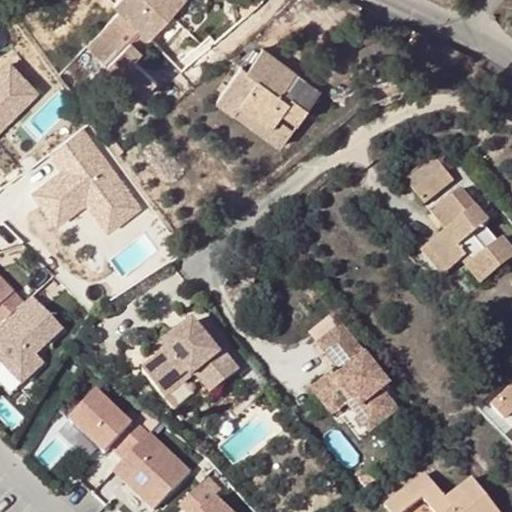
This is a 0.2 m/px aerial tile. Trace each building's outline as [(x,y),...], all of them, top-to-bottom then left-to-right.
[(115,0),(112,4),(121,11),(142,31),(149,38),(184,0),(115,0)] [(121,11),(88,47),(142,97),(158,80),(135,59),(152,40),(149,38),(142,31),(121,11)] [(295,69),(262,45),(246,68),(240,63),(215,98),(235,112),(241,103),(271,125),(282,108),(297,119),(308,105),(291,93),(289,96),(280,90),(295,69)] [(407,185),(419,200),(450,176),(438,160),(407,185)] [(454,181),(450,176),(419,200),(424,206),(454,181)] [(489,225),(461,191),(432,215),(447,233),(427,249),(449,275),(463,264),(467,259),(460,249),(472,239),(485,256),(472,265),(487,283),(511,262),(511,248),(505,240),(500,245),(485,229),(489,225)] [(442,280),(449,275),(427,249),(420,255),(442,280)] [(482,287),(487,283),(472,265),(467,259),(463,264),(482,287)] [(0,276),(0,325),(25,302),(0,276)] [(25,302),(0,325),(0,360),(22,383),(44,362),(36,354),(63,328),(33,295),(25,302)] [(154,358),(139,370),(172,410),(197,391),(202,396),(234,369),(218,350),(216,353),(188,320),(157,346),(162,353),(154,358)] [(328,413),(343,401),(370,434),(397,413),(381,392),(387,388),(340,328),(318,346),(341,375),(315,396),(328,413)] [(154,358),(162,353),(157,346),(149,352),(154,358)] [(511,411),(511,383),(491,403),(505,418),(511,411)] [(96,391),(70,418),(105,452),(111,446),(124,459),(148,434),(135,421),(132,425),(96,391)] [(148,434),(124,459),(120,465),(130,474),(124,481),(154,509),(191,471),(150,433),(148,434)] [(130,474),(120,465),(113,471),(124,481),(130,474)] [(499,511),(473,477),(446,499),(427,474),(386,506),(391,511),(405,511),(422,499),(432,511),(499,511)] [(229,511),(200,485),(180,506),(185,511),(229,511)]
